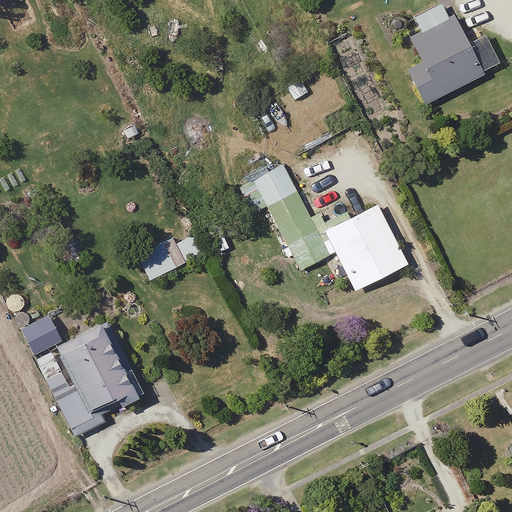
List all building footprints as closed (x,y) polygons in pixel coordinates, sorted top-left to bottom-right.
[(424,104),(498,68),(483,39),(465,48),(444,4),(412,20),(416,29),(405,34),(419,63),(407,69),(424,104)] [(301,76),(284,85),(292,101),(309,92),(301,76)] [(376,203),(352,216),(342,197),(310,214),(283,164),(238,187),(252,213),(266,205),(287,245),(281,249),(286,258),(292,255),(300,270),(337,250),(358,290),(408,263),(376,203)] [(203,251),(190,227),(136,256),(150,280),(203,251)] [(88,257),(73,230),(54,240),(70,267),(88,257)] [(80,335),(84,343),(58,355),(65,370),(46,380),(74,435),(103,420),(99,413),(121,402),(123,406),(143,396),(105,322),(80,335)]
